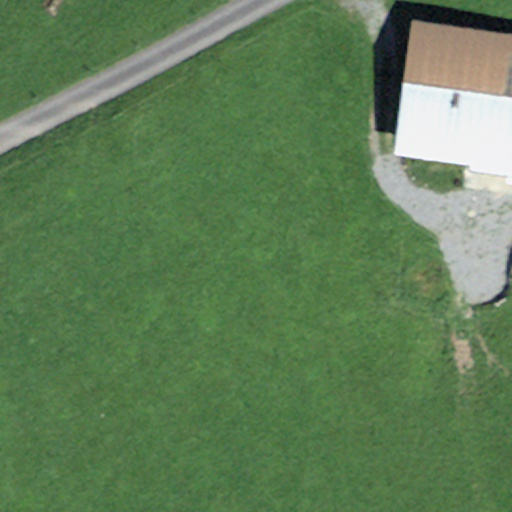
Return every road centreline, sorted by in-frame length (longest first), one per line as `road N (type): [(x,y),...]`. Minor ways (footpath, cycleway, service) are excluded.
road 1 (unclassified): [(275,0),(0,149)]
road 2 (track): [(78,0),(8,144)]
